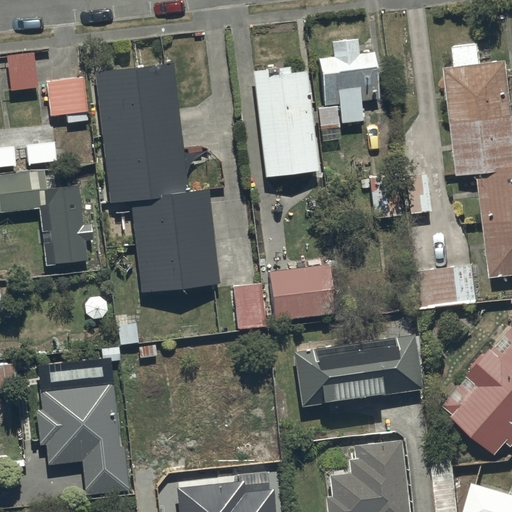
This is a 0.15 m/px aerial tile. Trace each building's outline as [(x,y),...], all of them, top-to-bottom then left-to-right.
[(332,59),(319,60),(324,107),(338,106),(340,123),(362,120),(360,102),(379,100),(375,53),(358,55),(357,39),(331,41),(332,59)] [(458,169),(479,168),(490,271),(511,268),(511,72),(510,53),(482,56),(480,40),(454,42),(456,61),(446,62),(458,169)] [(33,50),(7,52),(10,87),(36,84),(33,50)] [(172,59),(94,68),(109,198),(130,196),(141,288),(219,279),(208,183),(186,185),(172,59)] [(252,65),(252,67),(264,172),(318,166),(306,66),(290,68),(289,61),(252,65)] [(83,73),(46,77),(50,112),(66,111),(67,120),(87,118),(83,73)] [(53,143),(26,146),(27,164),(55,161),(53,143)] [(13,146),(0,147),(0,167),(15,166),(13,146)] [(389,146),(370,147),(372,171),(369,171),(372,214),(400,212),(397,171),(391,171),(389,146)] [(45,166),(0,169),(0,208),(39,205),(44,262),(87,258),(86,239),(92,238),(91,219),(83,220),(80,182),(47,185),(45,166)] [(425,168),(405,171),(410,211),(430,208),(425,168)] [(269,266),(274,315),(335,309),(330,260),(269,266)] [(417,303),(478,297),(474,260),(413,266),(417,303)] [(261,280),(234,282),(238,325),(265,322),(261,280)] [(367,287),(369,309),(402,307),(401,284),(367,287)] [(511,324),(496,344),(492,341),(468,370),(470,372),(444,403),(498,448),(511,430),(511,324)] [(294,345),(301,402),(423,386),(416,329),(294,345)] [(155,343),(140,345),(141,357),(157,355),(155,343)] [(0,384),(16,384),(15,362),(0,362),(0,384)] [(45,441),(47,460),(81,457),(85,491),(128,486),(123,443),(119,443),(112,377),(38,385),(41,405),(35,406),(39,442),(45,441)] [(146,386),(128,389),(132,421),(150,419),(146,386)] [(132,421),(138,472),(182,466),(177,416),(150,419),(132,421)] [(324,491),(325,511),(409,511),(401,436),(353,441),(355,453),(347,454),(348,468),(328,470),(330,491),(324,491)] [(459,511),(453,449),(432,451),(438,511),(459,511)] [(176,483),(178,511),(275,511),(273,487),(243,489),(242,477),(176,483)] [(511,511),(511,488),(474,477),(463,511),(511,511)]
